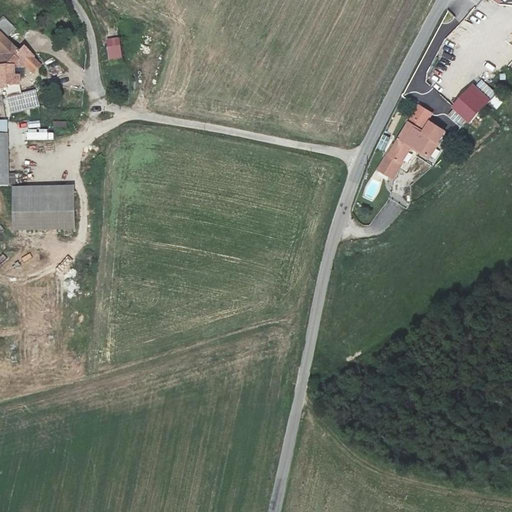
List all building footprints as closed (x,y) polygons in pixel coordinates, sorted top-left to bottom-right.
[(0,27),(9,36),(16,29),(4,18),(0,22),(0,27)] [(106,40),(109,59),(122,57),(118,37),(106,40)] [(444,62),(451,42),(443,38),(435,59),(444,62)] [(0,39),(0,87),(8,87),(8,85),(19,84),(19,76),(15,76),(15,66),(22,66),(29,72),(36,65),(22,51),(17,55),(12,50),(0,39)] [(478,78),(472,86),(471,85),(445,116),(457,126),(464,118),(468,122),(494,91),(478,78)] [(35,89),(6,97),(11,114),(40,106),(35,89)] [(504,94),(498,89),(487,101),(493,106),(504,94)] [(405,125),(418,133),(419,130),(418,130),(421,124),(428,113),(416,106),(405,125)] [(419,130),(418,133),(405,125),(387,156),(385,155),(376,171),(390,179),(410,146),(414,149),(413,150),(427,158),(442,131),(427,122),(425,127),(422,132),(419,130)] [(12,187),(13,229),(74,228),(73,186),(12,187)]
